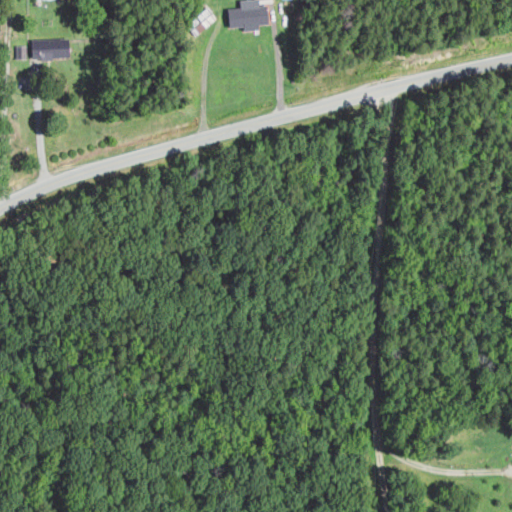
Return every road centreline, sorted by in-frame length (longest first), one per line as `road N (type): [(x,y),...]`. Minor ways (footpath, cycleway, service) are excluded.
road 1 (residential): [(0,206),(96,162),(511,59)]
road 2 (residential): [(379,87),(375,432),(384,511)]
